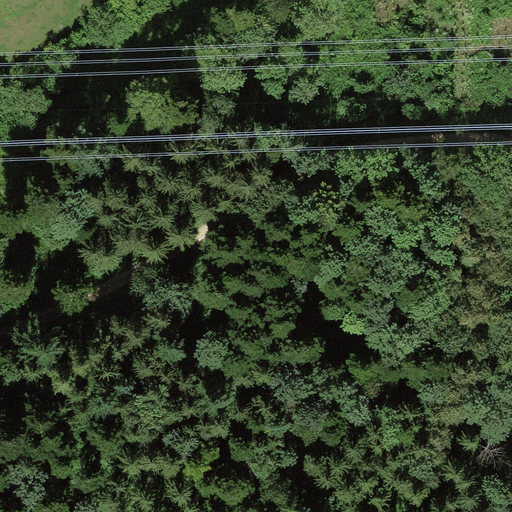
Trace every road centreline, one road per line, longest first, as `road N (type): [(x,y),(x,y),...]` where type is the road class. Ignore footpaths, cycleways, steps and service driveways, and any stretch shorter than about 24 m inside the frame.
road 1 (track): [(511,144),(373,145),(318,161),(150,262),(0,336)]
road 2 (track): [(413,511),(511,304)]
